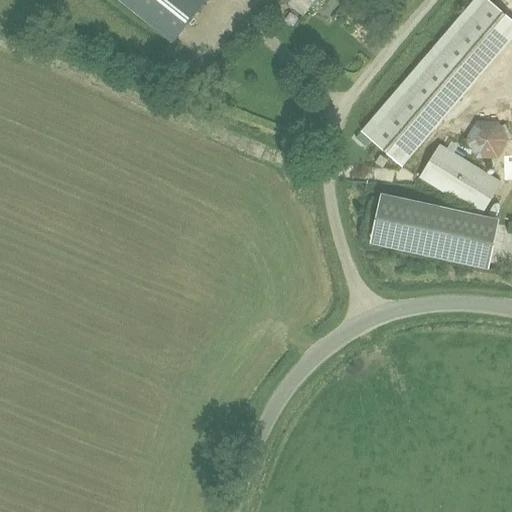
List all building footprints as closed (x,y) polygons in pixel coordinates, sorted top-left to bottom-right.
[(205,0),(119,0),(172,42),(205,0)] [(314,0),(286,0),(304,14),(314,0)] [(401,166),(511,37),(511,22),(486,0),(475,0),(362,132),(401,166)] [(466,140),(477,159),(497,158),(509,139),(511,138),(511,135),(502,119),(496,121),(478,123),(466,140)] [(440,145),(420,177),(481,216),(501,183),(440,145)] [(379,201),(371,241),(489,266),(498,226),(379,201)]
